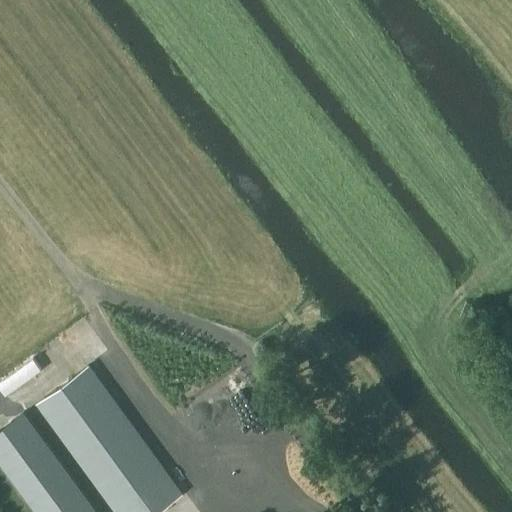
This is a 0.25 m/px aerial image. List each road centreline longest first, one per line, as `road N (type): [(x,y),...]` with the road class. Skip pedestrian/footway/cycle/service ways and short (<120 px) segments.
road 1 (track): [(178,511),(215,486),(0,185)]
road 2 (track): [(511,455),(428,348)]
